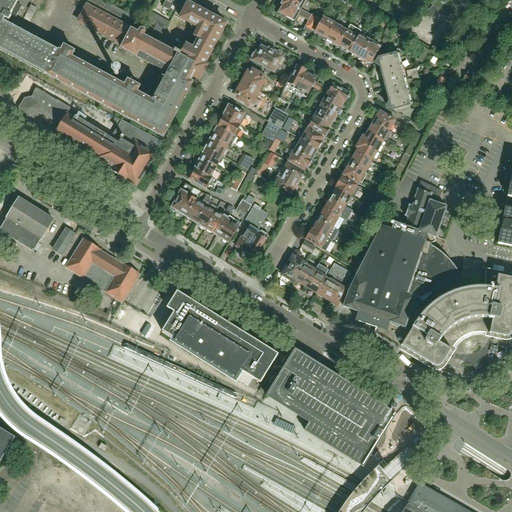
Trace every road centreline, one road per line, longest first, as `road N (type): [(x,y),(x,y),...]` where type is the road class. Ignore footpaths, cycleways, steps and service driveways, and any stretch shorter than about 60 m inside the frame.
road 1 (residential): [(251,19),(352,78),(363,100),(252,296)]
road 2 (tertiary): [(508,455),(252,296)]
road 3 (residential): [(251,19),(138,226)]
road 4 (tertiary): [(0,142),(138,226)]
road 5 (tertiary): [(252,296),(138,226)]
